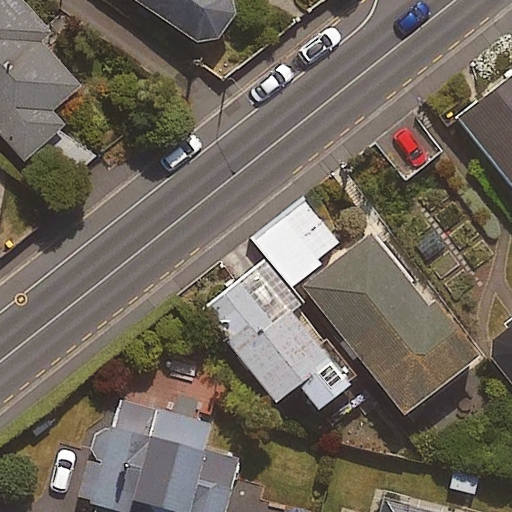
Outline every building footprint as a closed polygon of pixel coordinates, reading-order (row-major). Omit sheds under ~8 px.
[(72,83),(10,0),(0,0),(0,140),(10,155),(54,122),(42,105),(72,83)] [(222,0),(139,0),(187,31),(207,29),(218,19),(224,5),(222,0)] [(511,62),(451,110),(511,188),(511,62)] [(247,233),(287,284),(318,259),(314,254),(333,239),(296,194),(247,233)] [(465,350),(366,228),(296,285),(395,406),(465,350)] [(341,375),(252,262),(196,306),(265,394),(287,377),(307,402),(341,375)] [(511,314),(479,343),(511,381),(511,314)] [(137,511),(215,511),(231,454),(189,442),(197,416),(115,393),(85,497),(91,499),(88,508),(101,511),(117,511),(119,507),(137,511)] [(484,511),(483,511),(463,511),(381,491),(375,511),(484,511)]
